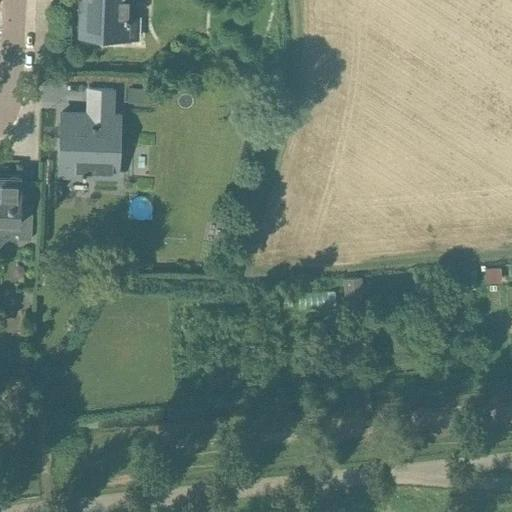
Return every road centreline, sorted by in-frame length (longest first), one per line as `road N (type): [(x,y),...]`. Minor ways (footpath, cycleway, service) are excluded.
road 1 (tertiary): [(27,511),(373,475)]
road 2 (tertiary): [(373,475),(511,462)]
road 3 (unclassified): [(373,475),(511,484)]
